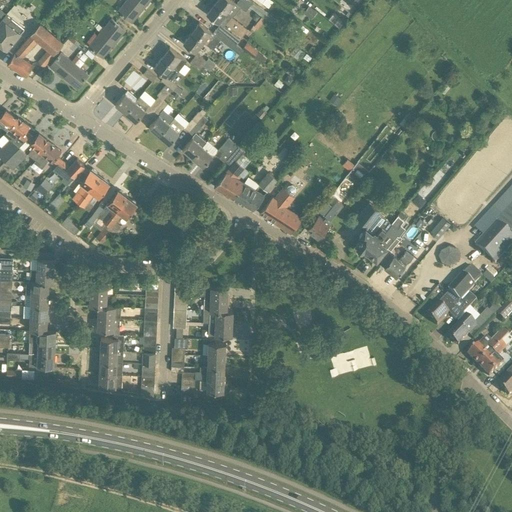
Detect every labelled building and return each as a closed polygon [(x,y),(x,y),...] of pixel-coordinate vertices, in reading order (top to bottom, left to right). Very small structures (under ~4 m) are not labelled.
[(126,0),(117,10),(131,22),(143,8),(132,0),(126,0)] [(132,0),(143,8),(149,0),(132,0)] [(233,17),(240,7),(245,11),(249,6),(241,0),(238,0),(235,3),(230,0),(216,0),(215,3),(232,16),(233,17)] [(232,16),(215,3),(206,13),(219,23),(216,28),(237,44),(240,40),(223,27),(232,16)] [(309,6),(303,13),(311,20),(317,12),(309,6)] [(344,22),(333,13),(328,20),(339,29),(344,22)] [(0,44),(6,50),(23,29),(5,14),(0,21),(0,44)] [(111,18),(103,28),(100,32),(114,43),(125,30),(111,18)] [(212,33),(199,22),(191,32),(203,42),(213,49),(220,40),(233,49),(237,44),(216,28),(212,33)] [(47,50),(37,61),(43,66),(53,55),(63,43),(40,23),(30,35),(14,52),(7,64),(25,75),(32,63),(24,58),(38,42),(47,50)] [(103,57),(107,52),(114,43),(100,32),(89,46),(103,57)] [(183,43),(195,52),(203,42),(191,32),(183,43)] [(242,48),(247,52),(253,57),(257,52),(258,51),(247,43),(246,43),(242,48)] [(170,47),(162,57),(174,66),(179,70),(187,60),(170,47)] [(95,55),(92,52),(88,50),(85,54),(92,59),(95,55)] [(75,63),(62,52),(50,66),(63,77),(75,63)] [(208,69),(210,71),(215,63),(208,58),(206,61),(196,54),(193,58),(203,66),(208,69)] [(161,80),(166,84),(173,89),(173,90),(177,86),(166,76),(174,66),(162,57),(154,67),(164,76),(161,80)] [(189,63),(199,70),(203,66),(193,58),(189,63)] [(89,75),(75,63),(63,77),(77,89),(89,75)] [(204,74),(208,69),(203,66),(199,70),(204,74)] [(143,74),(152,81),(156,76),(147,69),(143,74)] [(294,80),(288,75),(283,80),(289,85),(294,80)] [(274,84),(278,87),(282,82),(278,79),(274,84)] [(151,105),(155,109),(163,100),(170,92),(164,87),(157,95),(158,96),(155,100),(151,105)] [(115,104),(125,113),(135,101),(125,92),(115,104)] [(341,99),(334,94),(329,100),(336,106),(341,99)] [(135,122),(145,111),(151,105),(140,96),(135,101),(125,113),(135,122)] [(174,119),(163,109),(167,104),(163,100),(155,109),(160,113),(155,120),(149,126),(159,136),(174,119)] [(262,108),(256,114),(261,119),(267,112),(262,108)] [(1,127),(7,131),(17,118),(6,109),(2,114),(0,111),(0,123),(2,125),(1,127)] [(199,111),(184,128),(189,132),(203,115),(200,112),(199,111)] [(203,115),(189,132),(193,135),(208,119),(203,115)] [(0,149),(0,156),(5,161),(20,147),(27,140),(30,136),(25,132),(29,126),(18,117),(17,118),(7,131),(5,134),(10,139),(0,149)] [(169,144),(183,127),(174,119),(159,136),(169,144)] [(30,136),(27,140),(31,143),(30,145),(33,147),(29,153),(36,159),(43,152),(50,142),(38,133),(34,138),(30,136)] [(193,158),(203,146),(193,137),(182,149),(193,158)] [(215,154),(220,158),(224,162),(238,146),(228,138),(218,150),(215,154)] [(203,167),(213,155),(215,154),(218,150),(208,141),(203,146),(193,158),(203,167)] [(262,147),(267,152),(273,146),(267,141),(262,147)] [(53,161),(58,165),(59,164),(62,160),(57,156),(61,151),(50,142),(43,152),(36,159),(44,166),(49,159),(52,162),(53,161)] [(20,147),(5,161),(13,169),(28,155),(24,151),(20,147)] [(69,171),(74,176),(84,166),(84,165),(77,158),(69,166),(62,160),(59,164),(58,165),(61,168),(57,173),(64,177),(69,171)] [(344,163),(342,166),(349,171),(354,165),(347,159),(344,163)] [(235,160),(213,187),(232,198),(245,182),(238,178),(240,176),(239,175),(244,168),(235,160)] [(69,196),(79,203),(100,176),(96,173),(97,172),(92,168),(92,169),(90,168),(89,170),(84,166),(74,176),(73,177),(79,183),(83,185),(77,193),(74,190),(69,196)] [(267,172),(258,183),(268,191),(277,180),(267,172)] [(89,211),(93,204),(90,202),(95,194),(99,197),(109,183),(100,176),(79,203),(89,211)] [(44,195),(53,185),(45,178),(36,188),(44,195)] [(31,190),(35,184),(27,179),(23,186),(31,190)] [(252,210),(252,209),(265,194),(245,182),(232,198),(252,210)] [(287,207),(295,197),(293,196),(296,192),(296,188),(293,185),(289,186),(285,189),(282,187),(274,197),(272,196),(259,212),(291,233),(304,218),(287,207)] [(479,240),(496,222),(511,236),(511,186),(487,213),(471,232),(479,240)] [(97,217),(107,224),(128,197),(123,193),(123,192),(121,190),(120,190),(118,189),(97,217)] [(30,197),(34,201),(39,196),(35,192),(30,197)] [(344,205),(343,205),(337,200),(336,201),(330,196),(316,214),(318,215),(308,228),(318,236),(331,221),(344,205)] [(133,200),(132,200),(128,197),(107,224),(116,231),(121,225),(117,221),(123,214),(127,217),(137,204),(135,202),(135,201),(133,200)] [(52,211),(60,203),(54,198),(47,206),(52,211)] [(363,249),(368,253),(380,239),(386,231),(393,222),(385,217),(381,222),(378,219),(382,215),(379,213),(381,211),(369,202),(356,217),(368,227),(370,224),(376,229),(373,233),(366,227),(358,236),(361,238),(356,243),(357,244),(358,249),(363,249)] [(387,248),(391,251),(405,233),(397,227),(404,219),(402,217),(404,216),(401,214),(400,215),(399,215),(393,222),(386,231),(380,239),(368,253),(376,260),(387,248)] [(74,234),(76,232),(79,228),(71,221),(72,220),(68,216),(61,223),(74,234)] [(451,224),(443,217),(430,233),(438,239),(451,224)] [(420,219),(416,224),(421,228),(425,223),(420,219)] [(495,264),(511,244),(511,236),(496,222),(479,240),(474,245),(495,264)] [(105,234),(108,231),(104,227),(96,236),(103,243),(108,237),(105,234)] [(151,246),(158,238),(152,232),(145,240),(151,246)] [(155,247),(151,251),(157,256),(160,252),(155,247)] [(407,264),(413,257),(406,250),(399,259),(393,254),(383,266),(397,277),(407,265),(405,265),(407,263),(407,264)] [(13,269),(13,266),(13,258),(0,258),(0,268),(13,269)] [(54,259),(36,258),(36,270),(54,271),(54,259)] [(473,267),(449,292),(461,303),(484,278),(473,267)] [(53,283),(54,271),(36,270),(35,281),(36,281),(36,282),(49,282),(49,283),(53,283)] [(49,283),(49,282),(36,282),(36,281),(35,281),(31,281),(31,294),(49,294),(49,283)] [(90,293),(108,294),(108,282),(90,281),(90,293)] [(174,297),(187,298),(188,285),(175,285),(174,297)] [(210,286),(210,299),(228,299),(228,287),(210,286)] [(449,292),(438,303),(427,315),(437,326),(448,313),(456,321),(467,310),(461,303),(449,292)] [(89,306),(98,306),(98,305),(107,306),(108,294),(90,293),(89,306)] [(48,307),(49,294),(31,294),(30,306),(48,307)] [(145,307),(157,308),(158,302),(158,296),(145,295),(145,302),(145,307)] [(187,309),(187,298),(174,297),(174,309),(187,309)] [(496,313),(497,314),(503,321),(511,312),(511,298),(501,308),(496,313)] [(210,299),(209,311),(215,311),(227,312),(227,311),(228,299),(210,299)] [(490,311),(488,309),(474,324),(466,316),(459,324),(460,325),(449,336),(458,346),(470,335),(477,327),(480,331),(487,324),(497,314),(496,313),(501,308),(497,304),(490,311)] [(116,306),(107,306),(98,305),(98,306),(98,317),(120,318),(120,306),(116,306)] [(30,318),(48,319),(48,307),(30,306),(30,318)] [(157,314),(157,308),(145,307),(144,314),(144,320),(157,320),(157,314)] [(312,325),(309,308),(293,311),(296,328),(312,325)] [(186,322),(187,309),(174,309),(173,322),(186,322)] [(227,312),(215,311),(209,311),(209,323),(232,324),(233,311),(227,311),(227,312)] [(114,334),(119,335),(120,318),(98,317),(97,330),(114,330),(114,334)] [(47,330),(48,319),(30,318),(29,330),(47,331),(47,330)] [(144,320),(144,335),(156,336),(157,320),(144,320)] [(232,336),(232,324),(209,323),(208,335),(232,336)] [(478,366),(493,351),(509,335),(503,329),(492,341),(487,335),(468,354),(478,366)] [(47,330),(47,331),(29,330),(29,342),(37,342),(55,343),(56,330),(47,330)] [(113,334),(112,338),(101,338),(100,350),(123,351),(124,335),(119,335),(114,334),(113,334)] [(511,337),(509,335),(493,351),(478,366),(489,376),(500,366),(496,361),(499,358),(498,357),(511,341),(511,337)] [(37,354),(55,355),(55,343),(37,342),(37,354)] [(208,343),(208,355),(225,356),(225,343),(208,343)] [(100,362),(123,363),(123,351),(100,350),(100,362)] [(155,364),(155,352),(143,352),(142,364),(155,364)] [(54,367),(55,355),(37,354),(19,353),(7,353),(7,359),(19,359),(19,358),(29,359),(29,366),(54,367)] [(172,354),(171,366),(184,366),(184,354),(172,354)] [(208,355),(207,367),(224,368),(225,356),(208,355)] [(116,375),(122,375),(123,363),(100,362),(99,374),(116,375)] [(142,376),(154,377),(155,364),(142,364),(142,376)] [(184,366),(171,366),(171,372),(182,372),(182,378),(194,378),(195,372),(184,372),(184,366)] [(511,366),(506,373),(509,376),(498,386),(508,396),(511,392),(511,366)] [(224,380),(224,368),(207,367),(206,379),(224,380)] [(116,375),(99,374),(98,386),(116,387),(116,375)] [(154,386),(154,377),(142,376),(141,382),(148,383),(147,386),(154,386)] [(182,378),(181,400),(181,402),(193,402),(194,378),(182,378)] [(223,392),(224,380),(206,379),(206,391),(223,392)]
